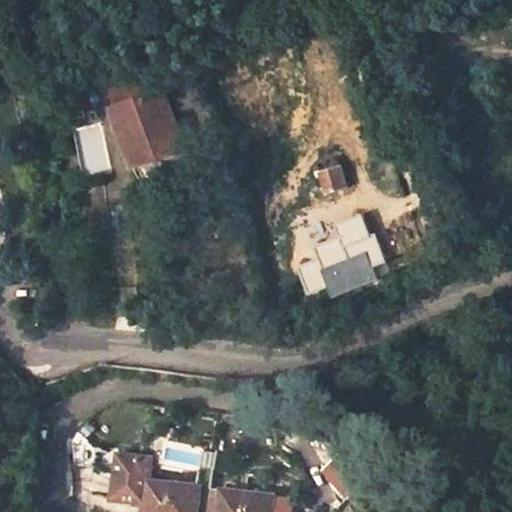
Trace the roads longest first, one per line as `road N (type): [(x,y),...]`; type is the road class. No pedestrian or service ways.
road 1 (unclassified): [(0,326),(39,346),(304,361),(511,279)]
road 2 (residential): [(63,511),(61,441),(72,412),(98,398),(143,392),(288,415),(316,426),(365,466)]
